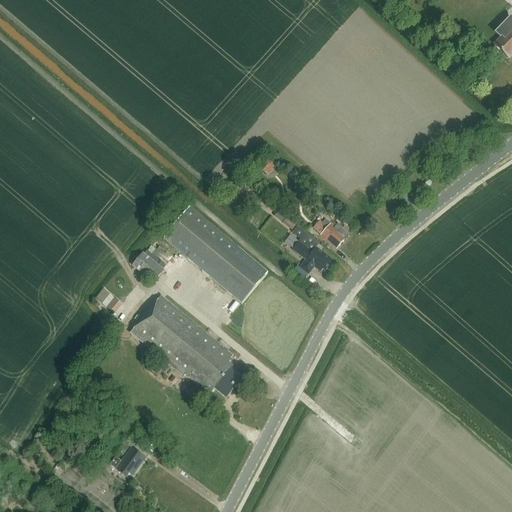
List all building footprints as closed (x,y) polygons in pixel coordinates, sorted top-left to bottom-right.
[(511,0),(509,0),(511,2),(511,18),(510,16),(494,34),(499,39),(493,45),(509,60),(511,56),(511,0)] [(267,157),(258,167),(267,175),(276,165),(267,157)] [(243,306),(250,298),(269,275),(190,209),(165,240),(243,306)] [(287,219),(283,224),(292,231),(296,225),(287,219)] [(336,250),(350,234),(338,224),(336,227),(330,223),(327,227),(319,220),(312,228),(320,235),(320,236),(336,250)] [(300,241),(313,251),(315,248),(316,247),(319,243),(297,227),(292,233),(301,240),(300,241)] [(300,241),(299,240),(293,248),(306,259),(300,266),(308,273),(314,265),(321,271),(322,270),(326,273),(334,262),(315,248),(313,251),(300,241)] [(154,284),(165,272),(142,253),(132,265),(154,284)] [(96,299),(107,308),(114,298),(104,290),(96,299)] [(225,397),(241,378),(231,370),(233,367),(230,360),(233,355),(161,297),(131,334),(183,377),(185,375),(199,386),(200,384),(212,393),(216,389),(225,397)] [(114,298),(107,308),(114,314),(122,305),(114,298)] [(123,456),(129,447),(124,444),(119,453),(123,456)] [(157,448),(152,454),(157,458),(162,452),(157,448)] [(145,460),(131,449),(121,461),(116,457),(110,465),(126,477),(129,474),(132,476),(145,460)] [(9,460),(0,451),(0,458),(6,463),(9,460)]
